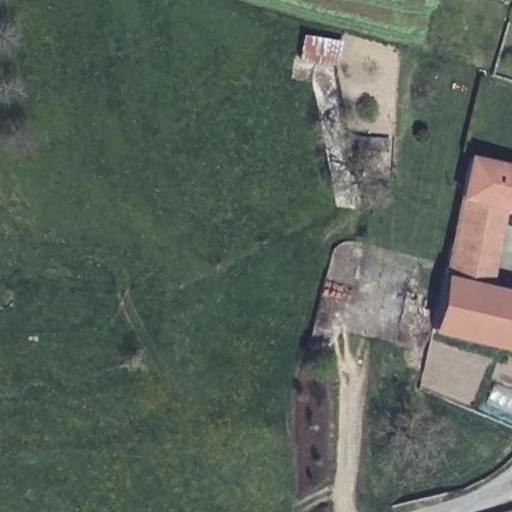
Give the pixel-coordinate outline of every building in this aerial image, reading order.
[(337,63),(341,42),(304,36),(301,57),(337,63)] [(389,150),(389,138),(359,137),(358,149),(389,150)] [(511,206),(511,166),(470,157),(462,195),(506,205),(511,206)] [(489,286),(506,205),(462,195),(443,276),(489,286)] [(511,346),(511,291),(489,286),(443,276),(432,328),(511,346)]
